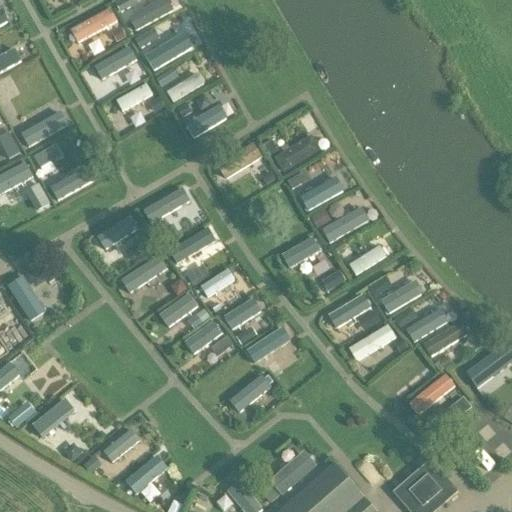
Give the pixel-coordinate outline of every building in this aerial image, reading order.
[(136,34),(175,13),(168,0),(129,0),(120,5),(136,34)] [(79,44),(120,23),(113,9),(71,30),(79,44)] [(0,12),(0,29),(11,25),(4,11),(0,12)] [(107,48),(128,37),(120,23),(99,34),(107,48)] [(157,29),(136,41),(141,50),(162,38),(157,29)] [(188,36),(146,53),(153,70),(195,53),(188,36)] [(132,48),(85,73),(98,99),(140,77),(135,66),(140,63),(132,48)] [(0,57),(0,74),(24,65),(18,50),(0,57)] [(168,93),(175,104),(207,84),(201,73),(168,93)] [(118,101),(124,112),(156,96),(150,84),(118,101)] [(195,141),(230,119),(221,104),(186,127),(195,141)] [(10,131),(0,137),(0,143),(10,161),(23,153),(10,131)] [(285,175),(323,152),(314,136),(275,159),(285,175)] [(276,139),(266,144),(274,158),(283,153),(276,139)] [(218,168),(228,182),(265,158),(255,143),(218,168)] [(35,156),(41,167),(64,156),(58,145),(35,156)] [(0,176),(0,195),(37,179),(29,163),(0,176)] [(60,203),(88,187),(80,172),(52,188),(60,203)] [(294,189),(311,181),(308,172),(290,181),(294,189)] [(37,178),(23,187),(40,213),(53,204),(37,178)] [(339,178),(300,198),(308,213),(346,193),(339,178)] [(160,236),(193,219),(188,208),(193,205),(185,189),(146,209),(160,236)] [(323,230),(331,245),(372,222),(363,208),(323,230)] [(314,218),(321,229),(333,222),(327,211),(314,218)] [(103,250),(141,233),(135,218),(96,235),(103,250)] [(186,260),(218,241),(210,228),(178,247),(186,260)] [(123,242),(131,262),(152,254),(144,234),(123,242)] [(315,237),(282,256),(291,270),(323,252),(315,237)] [(381,246),(351,266),(357,276),(388,257),(381,246)] [(163,257),(122,281),(130,294),(171,271),(163,257)] [(201,288),(209,300),(237,281),(230,269),(201,288)] [(329,292),(348,281),(342,271),(323,281),(329,292)] [(32,324),(48,313),(25,277),(9,287),(32,324)] [(390,279),(370,286),(374,296),(394,289),(390,279)] [(392,315),(426,294),(417,281),(383,302),(392,315)] [(170,330),(201,307),(191,293),(160,316),(170,330)] [(337,330),(374,309),(365,295),(329,316),(337,330)] [(234,333),(264,313),(255,299),(225,319),(234,333)] [(412,309),(396,321),(402,329),(418,317),(412,309)] [(407,331),(415,344),(451,323),(443,309),(407,331)] [(365,331),(382,323),(376,310),(359,318),(365,331)] [(462,321),(424,347),(432,359),(470,333),(462,321)] [(194,355),(226,335),(218,322),(186,342),(194,355)] [(389,325),(351,350),(359,362),(397,338),(389,325)] [(283,326),(255,346),(264,358),(292,339),(283,326)] [(231,338),(213,343),(216,355),(234,350),(231,338)] [(507,347),(487,361),(498,376),(511,365),(511,344),(507,347)] [(239,352),(211,375),(222,390),(251,367),(239,352)] [(417,352),(381,382),(391,394),(427,364),(417,352)] [(274,373),(292,363),(287,354),(269,363),(274,373)] [(0,394),(23,375),(12,362),(0,372),(0,394)] [(420,418),(458,388),(447,374),(410,404),(420,418)] [(241,415),(275,390),(264,376),(231,401),(241,415)] [(447,411),(455,422),(474,409),(466,398),(447,411)] [(67,399),(33,426),(42,437),(76,411),(67,399)] [(29,403),(10,419),(18,428),(37,413),(29,403)] [(133,429),(106,453),(116,464),(143,440),(133,429)] [(285,498),(319,466),(305,451),(271,483),(285,498)] [(140,496),(170,468),(158,455),(127,483),(140,496)] [(373,511),(335,468),(283,511),(373,511)] [(444,505),(457,494),(436,470),(399,502),(407,511),(430,511),(426,506),(437,497),(444,505)] [(263,511),(242,482),(229,491),(244,511),(263,511)]
